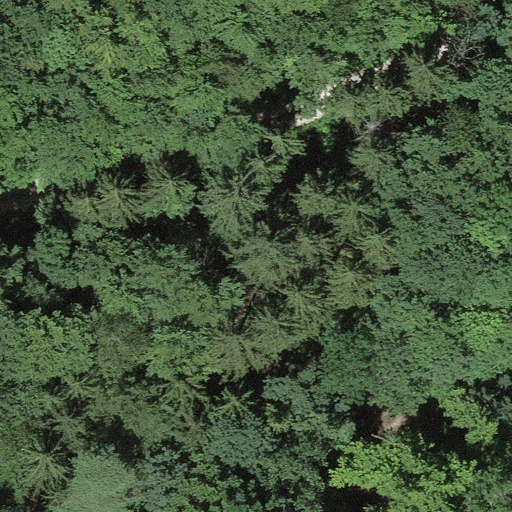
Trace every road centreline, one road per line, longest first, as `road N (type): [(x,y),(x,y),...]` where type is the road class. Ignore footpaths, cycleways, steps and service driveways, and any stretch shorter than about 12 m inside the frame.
road 1 (track): [(511,5),(388,72),(228,136),(0,203)]
road 2 (track): [(211,511),(333,439),(461,403),(511,402)]
